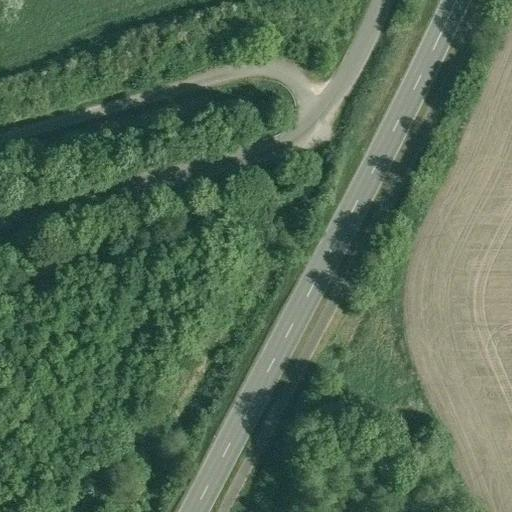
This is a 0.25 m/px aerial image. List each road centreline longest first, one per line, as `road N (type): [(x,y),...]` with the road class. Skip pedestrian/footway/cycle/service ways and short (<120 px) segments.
road 1 (secondary): [(454,0),(192,511)]
road 2 (residential): [(80,206),(262,162),(323,118),(378,0)]
